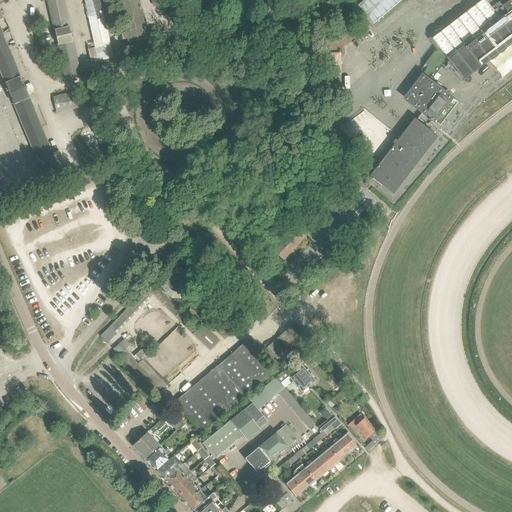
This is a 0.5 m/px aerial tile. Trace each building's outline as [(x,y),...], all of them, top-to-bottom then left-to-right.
[(0,0),(0,71),(41,171),(56,165),(33,108),(36,107),(34,102),(37,100),(34,92),(27,95),(0,29),(0,20),(4,19),(0,9),(0,4),(5,0),(0,0)] [(80,77),(66,13),(63,2),(62,0),(47,0),(58,45),(65,80),(80,77)] [(99,0),(84,0),(87,9),(96,52),(89,54),(90,62),(91,65),(113,58),(99,0)] [(146,50),(138,11),(135,0),(122,0),(135,59),(148,56),(163,53),(162,47),(146,50)] [(154,0),(156,7),(170,4),(172,12),(174,12),(185,10),(183,0),(154,0)] [(374,24),(402,1),(401,0),(364,0),(358,5),(374,24)] [(511,0),(504,0),(493,9),(485,0),(438,36),(437,34),(429,40),(437,50),(421,70),(432,81),(444,64),(451,62),(465,79),(511,42),(511,0)] [(330,74),(331,74),(338,74),(338,56),(330,56),(330,74)] [(423,75),(405,98),(411,103),(424,112),(435,121),(453,98),(429,79),(423,75)] [(89,104),(87,92),(52,100),(55,111),(89,104)] [(438,135),(419,120),(417,119),(372,176),(394,193),(438,135)] [(91,128),(100,145),(105,142),(96,125),(91,128)] [(337,153),(344,148),(334,134),(327,140),(337,153)] [(352,201),(342,191),(341,190),(330,199),(333,202),(330,204),(328,202),(315,215),(327,227),(352,201)] [(314,218),(303,229),(311,238),(317,232),(318,233),(321,231),(320,230),(323,226),(314,218)] [(292,251),(306,237),(295,227),(272,250),(284,262),(294,252),(292,251)] [(174,277),(173,271),(169,270),(159,281),(158,289),(156,287),(155,289),(150,284),(100,336),(107,343),(152,296),(181,324),(188,317),(171,301),(179,302),(179,295),(168,293),(167,280),(174,277)] [(196,322),(194,320),(194,310),(188,310),(188,319),(182,325),(192,335),(194,333),(211,350),(219,341),(206,328),(206,323),(196,322)] [(232,332),(231,332),(217,317),(209,324),(224,340),(232,332)] [(289,329),(264,350),(280,368),(305,347),(289,329)] [(142,349),(133,356),(128,351),(132,347),(124,339),(114,349),(158,396),(168,387),(142,360),(152,350),(143,340),(138,345),(142,349)] [(200,434),(221,416),(273,373),(246,341),(174,403),(179,409),(184,415),(200,434)] [(291,365),(308,387),(315,381),(311,376),(312,375),(308,369),(306,370),(302,365),(312,357),(308,351),(291,365)] [(308,387),(291,365),(276,377),(280,383),(288,377),(302,392),(308,387)] [(283,387),(280,383),(276,377),(249,400),(252,403),(243,410),(235,416),(202,444),(215,459),(243,436),(246,439),(259,429),(268,422),(263,416),(257,409),(283,387)] [(177,421),(184,415),(179,409),(172,414),(177,421)] [(174,417),(171,414),(166,419),(169,422),(174,417)] [(374,430),(364,418),(358,423),(355,420),(349,426),(357,434),(360,431),(366,438),(374,430)] [(330,426),(333,430),(341,424),(336,419),(329,424),(330,426)] [(328,435),(333,430),(330,426),(324,431),(328,435)] [(322,440),(328,435),(324,431),(319,436),(322,440)] [(144,459),(159,446),(147,432),(132,445),(144,459)] [(256,473),(270,462),(288,447),(276,432),(245,459),(256,473)] [(351,451),(356,447),(346,434),(340,439),(351,451)] [(368,451),(384,437),(381,434),(364,448),(368,451)] [(316,444),(322,440),(319,436),(313,440),(316,444)] [(345,456),(351,451),(340,439),(335,444),(345,456)] [(311,449),(316,444),(313,440),(307,445),(311,449)] [(182,465),(202,448),(198,444),(179,461),(173,455),(170,458),(156,471),(155,472),(163,480),(182,464),(182,465)] [(339,461),(345,456),(335,444),(329,448),(339,461)] [(304,455),(311,449),(307,445),(301,450),(304,455)] [(156,471),(170,458),(159,446),(144,459),(156,471)] [(334,465),(339,461),(329,448),(323,453),(334,465)] [(298,460),(304,455),(301,450),(294,455),(298,460)] [(328,470),(334,465),(323,453),(318,458),(328,470)] [(211,466),(215,463),(208,455),(204,458),(211,466)] [(291,465),(298,460),(294,455),(288,461),(291,465)] [(321,475),(328,470),(318,458),(311,463),(321,475)] [(285,471),(291,465),(288,461),(281,466),(285,471)] [(217,474),(221,471),(215,463),(211,466),(217,474)] [(315,481),(321,475),(311,463),(305,468),(315,481)] [(179,468),(182,465),(182,464),(163,480),(164,481),(170,488),(186,475),(179,468)] [(275,479),(285,471),(281,466),(271,474),(275,479)] [(308,486),(315,481),(305,468),(298,474),(308,486)] [(192,482),(190,480),(195,476),(190,471),(186,475),(170,488),(177,496),(192,482)] [(222,480),(226,476),(221,471),(217,474),(222,480)] [(302,491),(308,486),(298,474),(292,479),(302,491)] [(295,497),(302,491),(292,479),(285,484),(295,497)] [(184,504),(199,490),(192,482),(177,496),(184,504)] [(191,511),(206,498),(199,490),(184,504),(191,511)] [(195,511),(209,511),(220,502),(212,493),(206,498),(191,511),(194,510),(195,511)] [(292,499),(287,494),(281,499),(286,504),(292,499)] [(227,511),(228,511),(220,502),(209,511),(227,511)]
